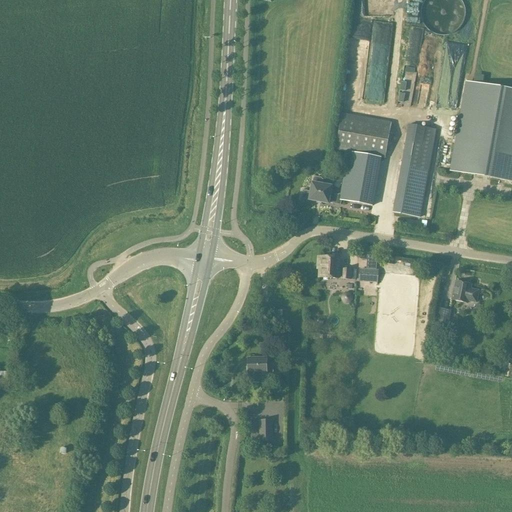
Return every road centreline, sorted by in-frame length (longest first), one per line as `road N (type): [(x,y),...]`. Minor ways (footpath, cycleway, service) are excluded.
road 1 (unclassified): [(511,263),(325,229),(250,263)]
road 2 (unclassified): [(166,511),(202,355),(236,311),(250,263)]
road 3 (secondary): [(147,511),(204,258)]
road 4 (secondary): [(204,258),(229,0)]
road 5 (unclassified): [(97,291),(150,352),(124,511)]
road 6 (unknown): [(385,241),(398,115),(397,0)]
